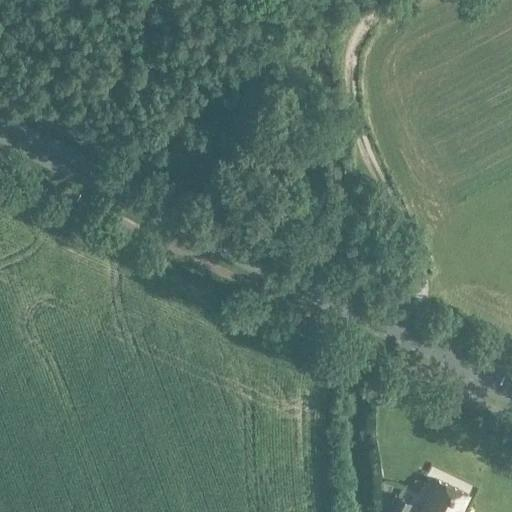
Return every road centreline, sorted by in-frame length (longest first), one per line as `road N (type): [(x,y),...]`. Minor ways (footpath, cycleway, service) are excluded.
road 1 (secondary): [(511,388),(0,125)]
road 2 (track): [(419,314),(423,271),(374,177),(348,83),(354,35),(394,0)]
